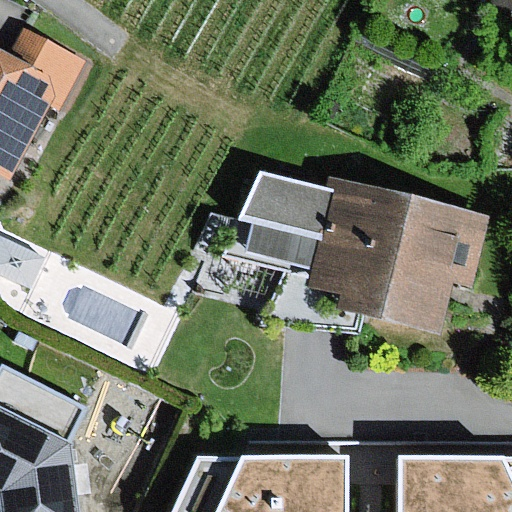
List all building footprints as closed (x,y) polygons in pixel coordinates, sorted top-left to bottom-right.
[(511,0),(492,0),(491,15),(511,14),(511,0)] [(29,35),(14,62),(55,83),(57,102),(64,105),(86,66),(29,35)] [(14,62),(0,55),(0,173),(17,182),(57,102),(55,83),(14,62)] [(478,293),(493,220),(342,183),(339,194),(266,177),(227,260),(293,274),(270,326),(362,336),(366,323),(444,342),(456,288),(478,293)] [(3,242),(0,247),(0,277),(31,292),(45,262),(3,242)] [(91,412),(6,370),(0,382),(0,511),(84,511),(75,448),(91,412)] [(348,511),(351,466),(197,464),(173,511),(348,511)] [(511,511),(511,470),(400,470),(397,511),(511,511)]
